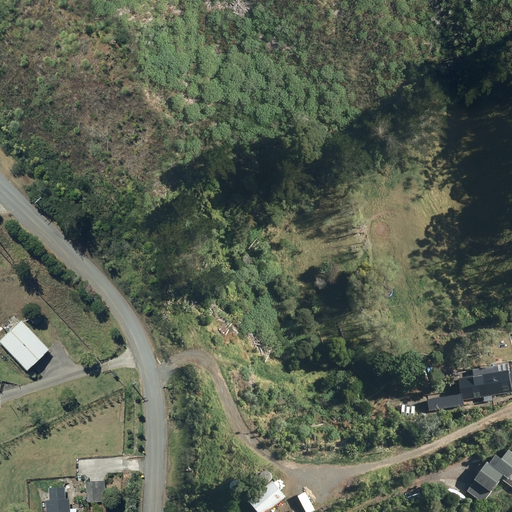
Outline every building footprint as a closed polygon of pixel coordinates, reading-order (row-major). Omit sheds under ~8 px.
[(50,348),(21,318),(0,338),(0,348),(24,373),(50,348)] [(511,363),(451,371),(453,390),(426,393),(428,412),(466,407),(465,400),(511,393),(511,363)] [(511,450),(504,444),(466,490),(484,503),(492,494),(510,488),(511,489),(511,450)] [(270,511),(289,496),(265,469),(239,492),(256,511),(270,511)] [(103,483),(84,483),(84,504),(102,504),(103,483)] [(46,501),(41,501),(41,511),(75,511),(75,507),(68,508),(67,500),(65,500),(64,489),(45,490),(46,501)]
